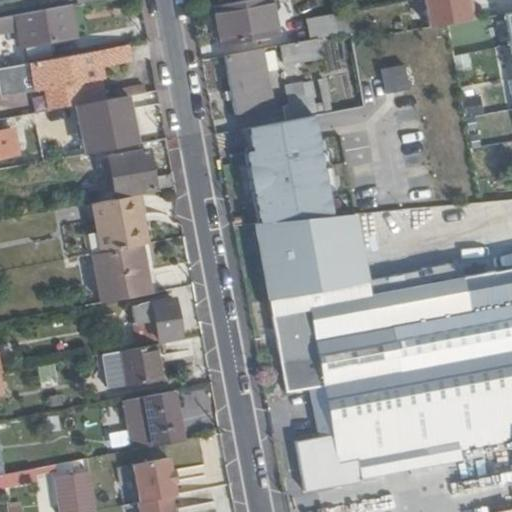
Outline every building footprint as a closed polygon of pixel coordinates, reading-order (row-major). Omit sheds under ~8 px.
[(270,0),(252,0),(215,7),(222,44),(276,34),(270,0)] [(472,23),(469,0),(424,0),(428,29),(472,23)] [(75,38),(69,6),(15,16),(18,32),(22,48),(75,38)] [(18,32),(15,16),(0,19),(0,31),(10,29),(11,33),(18,32)] [(318,39),(327,38),(323,19),(290,25),(293,44),(318,39)] [(293,44),(280,46),(283,64),(321,57),(318,39),(293,44)] [(137,58),(134,42),(0,68),(0,76),(4,95),(50,86),(54,107),(95,99),(105,97),(101,78),(105,77),(103,65),(137,58)] [(263,54),(226,61),(236,116),(273,109),(263,54)] [(401,67),(381,70),(385,96),(405,92),(401,67)] [(283,85),(288,118),(315,114),(310,81),(283,85)] [(132,94),(107,98),(109,107),(110,111),(135,106),(132,94)] [(107,98),(107,97),(105,97),(95,99),(97,110),(109,107),(107,98)] [(284,116),(244,124),(249,151),(318,138),(314,117),(285,122),(284,116)] [(44,162),(84,154),(83,150),(101,146),(96,119),(70,124),(69,119),(37,125),(44,162)] [(16,128),(0,130),(0,160),(21,157),(16,128)] [(255,222),(358,212),(338,134),(318,138),(249,151),(242,152),(255,222)] [(110,158),(117,198),(154,191),(146,151),(110,158)] [(158,190),(176,186),(174,175),(156,178),(158,190)] [(90,262),(100,312),(149,302),(146,286),(140,253),(136,254),(131,228),(140,226),(136,204),(92,212),(100,260),(90,262)] [(374,290),(358,212),(255,222),(275,305),(290,390),(312,386),(321,432),(299,436),(309,486),(365,477),(364,472),(463,455),(460,437),(511,428),(511,264),(504,265),(502,253),(485,257),(487,269),(374,290)] [(144,252),(140,226),(131,228),(136,254),(140,253),(144,252)] [(146,286),(149,302),(157,301),(153,284),(146,286)] [(178,345),(171,309),(130,317),(136,353),(178,345)] [(159,387),(153,352),(120,358),(126,394),(159,387)] [(53,365),(36,369),(41,389),(58,385),(53,365)] [(148,429),(152,454),(180,449),(171,400),(124,409),(129,433),(134,432),(148,429)] [(152,454),(148,429),(134,432),(138,457),(152,454)] [(511,443),(486,448),(490,477),(511,473),(511,443)] [(169,480),(166,467),(129,474),(136,511),(134,511),(133,511),(168,511),(167,505),(173,504),(171,491),(169,480)] [(33,477),(0,483),(2,497),(34,490),(33,477)] [(57,511),(92,511),(88,478),(54,482),(57,511)]
